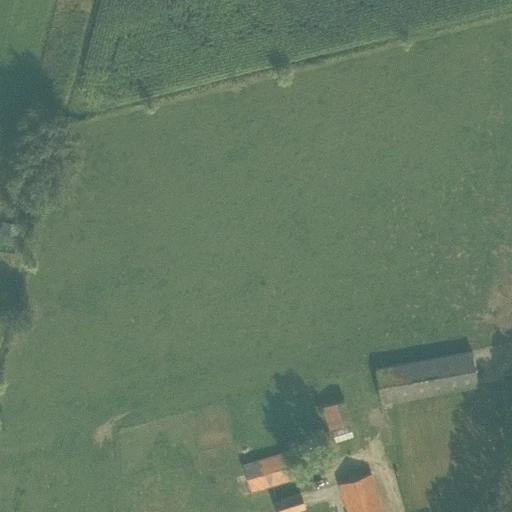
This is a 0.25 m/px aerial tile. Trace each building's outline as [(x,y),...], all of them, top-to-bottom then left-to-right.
[(472,351),(375,368),(382,401),(478,384),(472,351)] [(319,404),(333,442),(354,434),(339,396),(319,404)] [(299,447),(243,465),(251,490),(307,472),(299,447)] [(382,511),(370,473),(340,482),(349,511),(382,511)] [(286,511),(305,506),(300,493),(274,501),(277,511),(286,511)]
